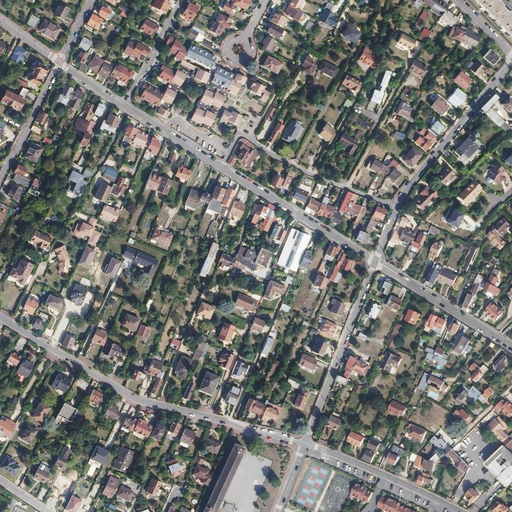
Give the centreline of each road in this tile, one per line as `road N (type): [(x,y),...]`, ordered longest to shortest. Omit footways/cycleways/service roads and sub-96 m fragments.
road 1 (residential): [(0,317),(141,400),(303,443)]
road 2 (unclassified): [(395,207),(309,176),(243,136),(221,168)]
road 3 (residential): [(303,443),(374,263)]
road 4 (residential): [(395,207),(511,62)]
road 5 (residential): [(374,263),(221,168)]
road 6 (residential): [(511,345),(374,263)]
road 7 (residential): [(0,180),(59,61)]
road 8 (unknown): [(347,189),(408,75)]
road 9 (unclassified): [(179,0),(123,106)]
